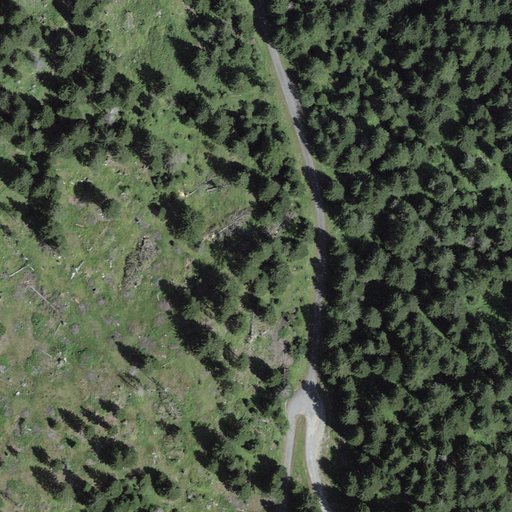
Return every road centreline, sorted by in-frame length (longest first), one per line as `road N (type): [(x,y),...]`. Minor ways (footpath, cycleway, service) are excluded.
road 1 (track): [(309,399),(321,215),(294,96),(258,0)]
road 2 (unclassified): [(327,511),(313,472),(317,405),(309,399),(297,403),(292,421),(283,511)]
road 3 (track): [(64,0),(66,31),(55,42),(26,149),(0,188)]
